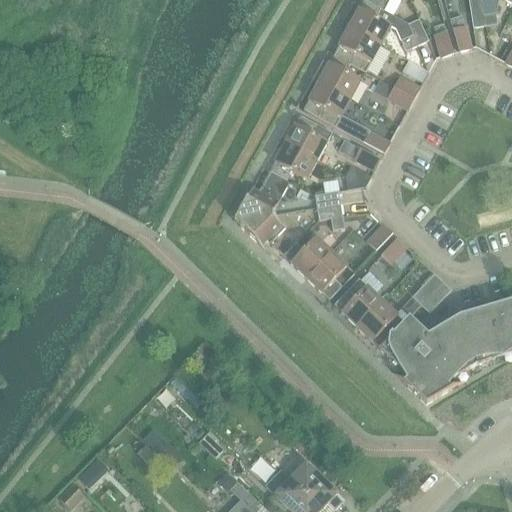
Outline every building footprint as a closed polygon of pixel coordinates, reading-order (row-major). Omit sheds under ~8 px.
[(467,0),(468,4),(472,31),(485,29),(483,17),(480,0),(467,0)] [(380,12),(367,4),(364,3),(349,30),(380,48),(391,29),(395,32),(405,54),(416,49),(407,27),(408,27),(380,12)] [(483,17),(485,29),(497,27),(496,15),(483,17)] [(407,27),(416,49),(428,44),(419,22),(408,27),(407,27)] [(450,24),(452,33),(459,56),(471,52),(465,29),(461,30),(460,25),(455,22),(450,24)] [(433,29),(436,37),(434,38),(441,61),(453,57),(446,34),(444,26),(433,29)] [(349,30),(338,49),(333,58),(350,67),(350,68),(365,76),(380,48),(349,30)] [(318,85),(350,103),(360,84),(345,75),(350,68),(350,67),(333,58),(318,85)] [(393,91),(414,103),(420,91),(399,80),(393,91)] [(350,103),(318,85),(303,113),(384,157),(390,146),(369,135),(341,119),(350,103)] [(414,103),(393,91),(387,102),(408,114),(414,103)] [(284,147),(316,165),(327,146),(312,137),(317,128),(300,119),(284,147)] [(269,175),(285,184),(290,175),(306,183),(316,165),(284,147),(269,175)] [(374,174),(380,163),(360,151),(353,163),(374,174)] [(346,192),(367,189),(371,180),(350,169),(345,180),(346,192)] [(251,191),(233,223),(238,222),(272,217),(272,216),(289,186),(285,184),(269,175),(258,195),(251,191)] [(326,196),(338,194),(336,182),(324,184),(326,196)] [(316,210),(340,207),(338,194),(326,196),(314,198),(316,210)] [(340,207),(316,210),(318,223),(330,221),(342,219),(340,207)] [(272,217),(238,222),(233,223),(260,248),(265,242),(271,248),(272,248),(270,245),(285,230),(272,218),(272,217)] [(299,244),(317,226),(310,218),(292,237),(299,244)] [(342,219),(330,221),(332,233),(344,231),(342,219)] [(375,254),(392,236),(383,228),(366,245),(375,254)] [(305,281),(330,255),(315,240),(303,252),(295,245),(282,259),(290,266),(305,281)] [(390,267),(406,250),(397,241),(380,258),(390,267)] [(330,255),(305,281),(321,296),(323,293),(331,300),(353,277),(330,255)] [(421,308),(443,285),(434,276),(411,299),(421,308)] [(333,308),(341,315),(356,330),(381,303),(358,281),(349,290),(333,308)] [(443,285),(421,308),(428,316),(451,293),(443,285)] [(356,330),(378,351),(403,325),(381,303),(356,330)] [(408,319),(403,325),(378,351),(399,371),(401,369),(407,380),(402,385),(425,407),(503,360),(511,357),(511,311),(462,327),(431,345),(429,341),(430,340),(408,319)] [(195,390),(183,379),(175,389),(186,400),(195,390)] [(279,444),(292,431),(281,420),(268,433),(279,444)] [(209,434),(198,446),(207,455),(217,445),(219,444),(209,434)] [(159,462),(145,448),(137,456),(150,470),(159,462)] [(98,462),(90,469),(101,480),(109,473),(98,462)] [(291,480),(289,481),(320,511),(321,511),(327,507),(332,511),(335,511),(344,503),(305,465),(291,480)] [(280,472),(264,488),(274,497),(288,511),(320,511),(289,481),(280,472)] [(227,477),(218,486),(227,494),(229,492),(235,486),(227,477)] [(72,511),(86,499),(73,487),(59,501),(69,511),(72,511)] [(249,511),(240,503),(230,511),(249,511)] [(268,503),(262,509),(265,511),(275,511),(276,511),(268,503)]
